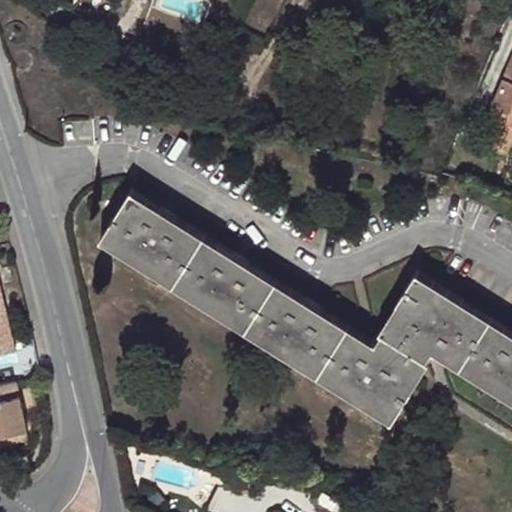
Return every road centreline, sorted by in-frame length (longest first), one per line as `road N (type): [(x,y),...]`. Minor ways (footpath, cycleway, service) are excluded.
road 1 (residential): [(511,264),(441,231),(341,265),(315,264),(143,158),(112,152),(19,179)]
road 2 (tertiary): [(78,405),(19,179)]
